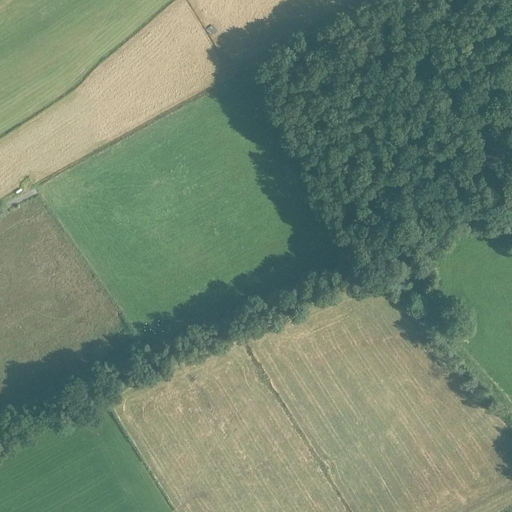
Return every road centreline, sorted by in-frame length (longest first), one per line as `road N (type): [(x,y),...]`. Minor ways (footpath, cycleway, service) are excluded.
road 1 (track): [(0,428),(415,235)]
road 2 (track): [(28,194),(27,184),(69,153),(274,47)]
